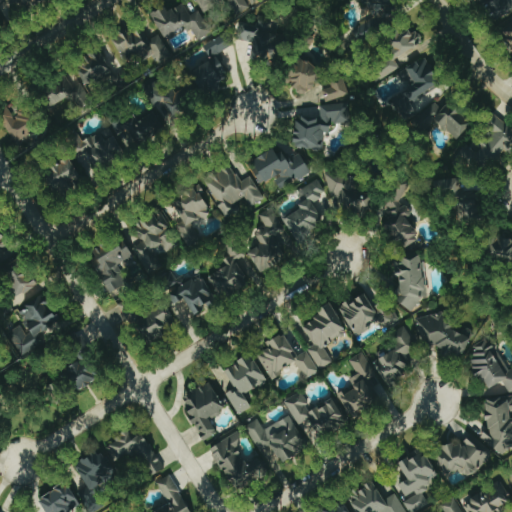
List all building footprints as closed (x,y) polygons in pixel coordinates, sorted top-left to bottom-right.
[(247,10),(243,0),(194,0),(200,12),(228,1),(233,16),(247,10)] [(355,26),(362,41),(393,27),(388,15),(399,10),(394,0),(361,0),(371,19),(355,26)] [(511,4),(507,0),(479,0),(498,20),(511,7),(511,4)] [(149,14),(163,38),(184,25),(194,42),(210,33),(197,10),(188,15),(181,3),(163,13),(160,8),(149,14)] [(270,23),(257,20),(256,27),(244,24),(240,40),(253,43),(250,57),(279,63),(285,36),(269,32),(270,23)] [(511,21),(501,29),(511,43),(511,21)] [(422,40),(413,26),(389,42),(398,55),(422,40)] [(120,58),(146,46),(137,27),(112,38),(120,58)] [(202,45),(210,59),(190,70),(203,92),(228,78),(215,54),(231,44),(225,32),(202,45)] [(77,67),(83,82),(109,71),(99,50),(87,55),(90,61),(77,67)] [(321,71),(303,58),(285,82),(303,95),(321,71)] [(397,68),(393,59),(385,63),(390,72),(397,68)] [(323,100),(346,96),(343,79),(328,82),(329,88),(321,89),(323,100)] [(47,87),(50,102),(67,98),(64,83),(47,87)] [(198,101),(189,84),(175,92),(173,88),(157,97),(160,102),(162,100),(171,116),(198,101)] [(456,140),(473,120),(450,99),(444,106),(435,99),(416,120),(428,130),(435,122),(456,140)] [(318,105),(319,117),(294,119),(296,150),(322,148),(321,132),(332,131),(331,123),(348,122),(347,102),(318,105)] [(1,120),(12,142),(38,129),(27,106),(1,120)] [(475,153),(463,145),(454,159),(467,167),(471,159),(484,167),(488,159),(499,166),(511,144),(511,126),(497,117),(475,153)] [(75,145),(79,155),(87,153),(92,167),(120,156),(110,131),(75,145)] [(309,173),(299,153),(285,159),(280,147),(248,163),(258,185),(273,178),(278,188),(309,173)] [(55,189),(81,176),(71,156),(45,169),(55,189)] [(261,199),(250,176),(238,181),(231,165),(203,177),(223,219),(239,211),(235,201),(244,197),(248,206),(261,199)] [(366,215),(373,193),(357,188),(360,179),(330,170),(322,192),(340,198),(337,205),(366,215)] [(433,180),(435,198),(457,196),(459,218),(485,215),(482,191),(460,193),(459,177),(433,180)] [(329,217),(324,208),(317,212),(311,202),(324,194),(316,179),(294,192),(303,207),(283,219),(294,238),(329,217)] [(407,182),(400,179),(376,230),(409,245),(417,228),(405,223),(412,209),(398,202),(407,182)] [(191,223),(211,213),(197,185),(170,199),(181,221),(175,225),(185,245),(199,238),(191,223)] [(257,273),(287,259),(276,235),(282,231),(272,208),(258,215),(264,228),(255,232),(261,245),(247,251),(257,273)] [(131,248),(143,267),(157,259),(151,250),(160,245),(165,252),(178,244),(158,212),(133,227),(142,241),(131,248)] [(0,260),(14,254),(0,224),(0,260)] [(126,283),(117,266),(133,257),(121,236),(90,253),(111,291),(126,283)] [(494,259),(511,259),(511,237),(495,237),(494,259)] [(227,266),(207,275),(218,298),(248,285),(236,259),(242,256),(238,247),(222,254),(227,266)] [(427,293),(418,252),(394,257),(405,309),(420,306),(417,295),(427,293)] [(16,297),(36,283),(20,260),(0,274),(16,297)] [(192,315),(201,311),(200,309),(214,303),(202,276),(179,285),(192,315)] [(353,335),(380,322),(383,328),(397,321),(391,309),(383,312),(378,301),(373,304),(368,292),(339,306),(353,335)] [(129,298),(116,306),(130,327),(142,319),(129,298)] [(164,332),(160,328),(173,319),(163,305),(143,319),(147,325),(142,329),(150,341),(164,332)] [(318,370),(331,362),(321,345),(346,330),(331,306),(299,324),(312,345),(306,349),(318,370)] [(427,315),(414,341),(457,361),(469,335),(427,315)] [(385,384),(414,367),(407,354),(416,349),(403,327),(388,335),(396,348),(372,361),(385,384)] [(256,354),(269,378),(296,363),(305,378),(317,371),(305,350),(300,353),(288,331),(266,343),(268,348),(256,354)] [(508,395),(511,393),(511,367),(502,372),(492,349),(493,348),(489,339),(466,348),(483,389),(502,382),(508,395)] [(91,386),(95,366),(87,365),(89,352),(74,349),(67,381),(91,386)] [(347,360),(356,374),(348,379),(353,389),(344,394),(342,391),(336,394),(351,418),(385,399),(372,377),(374,376),(361,352),(347,360)] [(226,393),(236,414),(250,408),(243,393),(266,382),(253,355),(224,369),(233,389),(226,393)] [(202,440),(217,433),(209,417),(226,409),(213,381),(181,396),(202,440)] [(510,451),(509,442),(511,441),(511,417),(511,418),(510,410),(511,409),(511,395),(484,399),(489,435),(491,454),(510,451)] [(244,426),(258,452),(271,445),(282,463),(307,448),(292,421),(267,435),(257,419),(244,426)] [(140,427),(104,446),(113,462),(137,449),(151,475),(162,470),(140,427)] [(209,447),(232,490),(266,473),(258,458),(245,465),(235,447),(242,443),(236,433),(209,447)] [(434,450),(444,478),(476,467),(475,464),(487,460),(479,436),(434,450)] [(397,461),(406,480),(398,484),(406,500),(402,502),(407,511),(411,511),(428,504),(420,486),(436,478),(423,449),(397,461)] [(76,492),(86,510),(106,499),(101,490),(118,481),(101,450),(74,465),(86,487),(76,492)] [(167,504),(151,511),(189,511),(169,474),(155,482),(167,504)] [(403,511),(394,493),(389,495),(385,488),(378,491),(374,482),(347,495),(355,511),(403,511)] [(66,511),(78,507),(67,483),(37,497),(44,511),(66,511)] [(466,511),(495,511),(500,510),(499,507),(510,501),(502,486),(489,493),(487,489),(461,503),(466,511)] [(460,511),(453,498),(439,505),(442,511),(460,511)]
